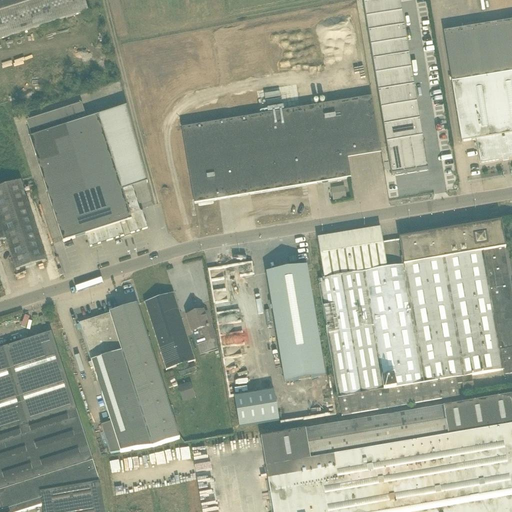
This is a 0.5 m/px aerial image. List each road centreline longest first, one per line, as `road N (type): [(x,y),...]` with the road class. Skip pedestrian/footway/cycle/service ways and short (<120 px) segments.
road 1 (unclassified): [(171,248),(511,192)]
road 2 (residential): [(171,248),(112,0)]
road 3 (unclassified): [(0,305),(171,248)]
